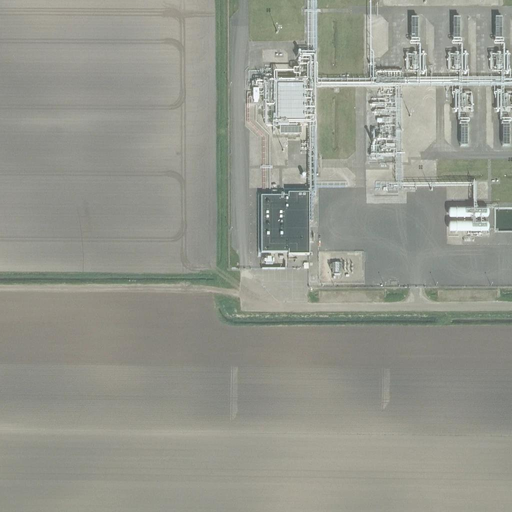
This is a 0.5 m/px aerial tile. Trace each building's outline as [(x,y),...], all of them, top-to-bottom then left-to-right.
[(458,16),(444,16),(444,75),(466,75),(466,52),(458,52),(458,16)] [(500,16),(486,16),(486,75),(499,75),(507,75),(507,52),(500,52),(500,16)] [(416,17),(401,17),(401,75),(415,75),(423,75),(423,53),(416,52),(416,17)] [(307,53),(288,53),(288,74),(249,74),(249,94),(249,104),(262,104),(262,126),(273,126),(273,139),(299,139),(299,125),(309,125),(314,125),(314,87),(314,86),(314,85),(314,84),(314,81),(314,53),(312,53),(307,53)] [(451,91),(451,150),(465,150),(465,114),(472,114),(472,91),(464,91),(451,91)] [(493,91),(494,149),(508,149),(508,114),(511,113),(511,91),(506,91),(493,91)] [(391,99),(364,99),(364,158),(391,158),(391,99)] [(307,225),(307,194),(287,194),(287,196),(264,196),(260,196),(260,253),(287,253),(287,255),(307,255),(307,225)] [(452,232),(495,231),(494,207),(481,207),(481,201),(448,202),(449,213),(452,213),(452,232)]
